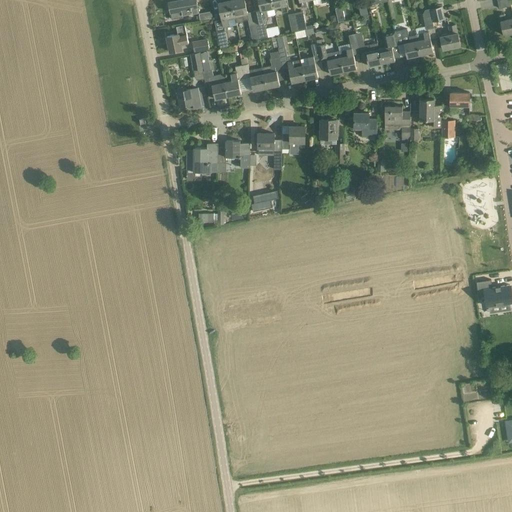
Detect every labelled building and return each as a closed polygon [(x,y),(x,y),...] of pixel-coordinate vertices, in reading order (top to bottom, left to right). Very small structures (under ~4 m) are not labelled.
[(189,0),(180,0),(169,2),(171,12),(172,19),(183,17),(183,15),(187,14),(192,13),(199,12),(198,7),(196,0),(191,0),(190,0),(189,0)] [(235,16),(232,0),(219,3),(222,18),(223,18),(223,19),(215,21),(217,32),(221,48),(229,46),(224,27),(236,25),(235,16)] [(244,0),(233,0),(232,0),(235,16),(237,23),(248,20),(253,41),(261,39),(255,11),(247,13),(244,0)] [(259,0),(261,10),(255,11),(261,39),(268,37),(267,33),(265,22),(268,16),(267,9),(274,7),(272,0),(259,0)] [(286,5),(287,5),(285,0),(272,0),(274,7),(281,6),(283,13),(288,11),(286,5)] [(509,0),(497,0),(499,9),(511,6),(509,0)] [(345,20),(342,7),(335,8),(338,22),(345,20)] [(442,7),(430,9),(432,16),(433,22),(445,19),(442,7)] [(423,15),(424,18),(432,16),(430,9),(425,10),(423,15)] [(307,29),(305,23),(303,11),(296,13),(300,31),(307,29)] [(200,15),(199,15),(200,21),(212,18),(211,12),(211,13),(211,12),(199,14),(200,15)] [(292,33),(300,31),(296,13),(288,14),(292,33)] [(511,33),(511,18),(506,20),(504,14),(500,15),(501,21),(504,35),(511,33)] [(432,16),(424,18),(426,29),(434,28),(433,22),(432,16)] [(170,52),(180,50),(182,49),(181,44),(189,43),(185,24),(176,26),(176,27),(177,27),(178,34),(167,37),(170,51),(170,52)] [(441,36),(441,40),(444,49),(461,46),(458,33),(457,33),(456,25),(449,26),(450,34),(441,36)] [(407,29),(395,31),(398,45),(404,44),(407,58),(420,55),(416,34),(416,35),(409,37),(407,29)] [(392,46),(398,45),(395,31),(384,34),(386,47),(379,49),(382,63),(395,60),(392,46)] [(424,33),(416,34),(420,55),(434,52),(431,38),(430,38),(429,32),(424,33)] [(352,48),(339,51),(340,57),(344,71),(357,69),(354,54),(360,53),(355,34),(349,35),(352,48)] [(362,35),(356,36),(360,53),(366,52),(369,66),(382,63),(379,49),(378,43),(365,46),(362,35)] [(208,39),(192,42),(194,52),(210,49),(208,39)] [(323,39),(317,40),(318,43),(322,61),(327,60),(330,74),(344,71),(340,57),(332,59),(331,53),(326,54),(323,42),(323,39)] [(309,58),(301,60),(302,66),(305,80),(318,77),(317,71),(323,70),(321,61),(322,61),(318,43),(317,43),(316,43),(311,44),(314,57),(309,58)] [(278,48),(280,57),(281,61),(287,60),(288,60),(288,57),(285,46),(278,48)] [(200,52),(190,54),(194,71),(204,69),(202,63),(200,52)] [(283,70),(281,61),(280,57),(270,59),(272,65),(262,68),(264,74),(267,88),(280,85),(277,71),(282,70),(283,70)] [(289,57),(288,57),(288,60),(287,60),(288,62),(289,68),(292,83),(305,80),(302,66),(301,60),(292,62),(289,57)] [(250,71),(248,64),(247,58),(242,59),(242,65),(245,78),(251,77),(254,91),(267,88),(264,74),(262,68),(254,70),(250,71)] [(209,62),(202,63),(204,69),(204,71),(211,70),(209,62)] [(239,80),(245,78),(242,65),(235,67),(237,73),(232,74),(233,80),(225,82),(228,96),(242,94),(239,80)] [(228,96),(225,82),(224,73),(214,76),(213,70),(211,70),(204,71),(203,72),(206,86),(212,85),(215,99),(228,96)] [(190,89),(185,90),(184,88),(182,87),(178,88),(177,89),(180,106),(187,105),(188,107),(190,109),(202,107),(198,88),(190,89)] [(451,106),(460,106),(470,106),(470,92),(451,92),(451,106)] [(420,99),(420,120),(436,120),(436,127),(442,127),(442,120),(442,105),(434,105),(435,99),(420,99)] [(385,106),(385,130),(402,130),(402,139),(410,139),(410,128),(410,111),(410,112),(403,112),(403,106),(385,106)] [(377,137),(377,129),(377,119),(369,119),(369,113),(354,113),(354,123),(354,128),(362,128),(362,136),(377,137)] [(321,129),(321,137),(322,137),(331,138),(336,138),(337,138),(337,130),(337,120),(321,119),(321,129)] [(442,127),(442,136),(454,137),(454,121),(442,120),(442,127)] [(283,133),(282,133),(282,153),(290,153),(299,154),(299,142),(305,142),(305,126),(290,126),(290,134),(283,134),(283,133)] [(418,128),(410,128),(410,139),(418,139),(418,128)] [(274,155),(274,143),(274,133),(258,133),(258,147),(259,147),(259,155),(267,155),(274,155)] [(226,157),(226,160),(235,160),(235,157),(241,157),(241,168),(242,168),(249,168),(250,168),(250,156),(250,155),(250,143),(240,143),(240,141),(226,140),(226,157)] [(217,172),(218,150),(218,143),(207,143),(207,148),(194,147),(194,150),(187,150),(187,170),(195,170),(195,172),(217,172)] [(344,144),(336,144),(336,163),(344,163),(344,144)] [(274,168),(274,169),(275,169),(282,169),(282,161),(282,155),(274,155),(274,168)] [(256,206),(253,207),(254,214),(274,210),(272,202),(280,200),(278,193),(254,198),(256,206)] [(218,221),(218,224),(224,224),(224,215),(227,215),(227,208),(224,208),(218,208),(218,213),(218,221)] [(213,213),(199,213),(199,222),(213,222),(213,213)] [(491,280),(476,282),(478,295),(485,294),(486,307),(511,302),(511,295),(510,285),(492,288),(491,280)]
